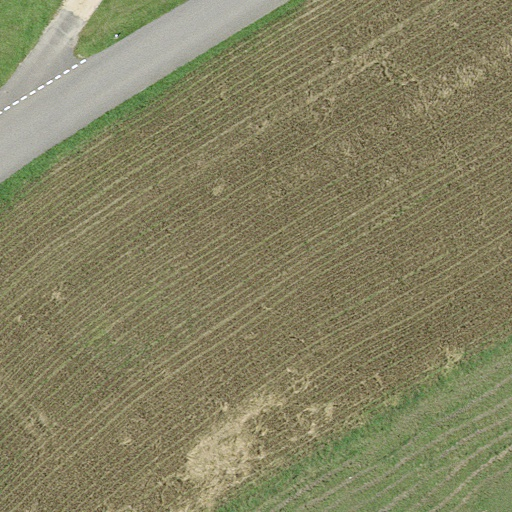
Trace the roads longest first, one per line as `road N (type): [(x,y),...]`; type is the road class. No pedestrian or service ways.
road 1 (tertiary): [(238,0),(0,144)]
road 2 (track): [(40,114),(92,0)]
